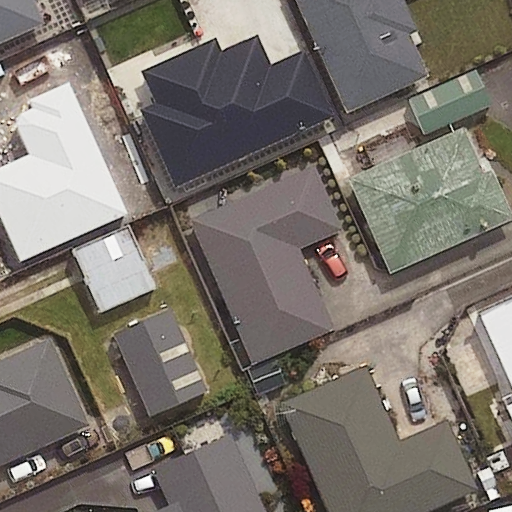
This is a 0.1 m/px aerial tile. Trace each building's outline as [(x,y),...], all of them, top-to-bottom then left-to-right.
[(0,0),(0,46),(41,28),(28,0),(0,0)] [(244,56),(217,0),(190,0),(170,10),(202,77),(244,56)] [(433,78),(399,0),(295,0),(346,116),(433,78)] [(491,108),(474,72),(409,101),(425,137),(491,108)] [(119,97),(87,111),(99,139),(131,124),(119,97)] [(481,177),(463,135),(350,184),(389,276),(509,224),(487,174),(481,177)] [(143,206),(128,171),(84,190),(99,224),(143,206)] [(339,234),(313,172),(190,223),(251,366),(330,333),(296,252),(339,234)] [(166,235),(135,248),(129,233),(75,256),(100,315),(154,292),(147,276),(178,263),(166,235)] [(511,404),(504,408),(511,425),(511,303),(477,319),(511,399),(511,404)] [(205,395),(170,315),(113,339),(147,420),(205,395)] [(0,468),(84,430),(45,345),(0,365),(0,468)] [(397,447),(365,373),(283,408),(327,511),(434,511),(475,495),(445,426),(397,447)] [(261,511),(232,441),(155,473),(170,511),(167,511),(261,511)]
